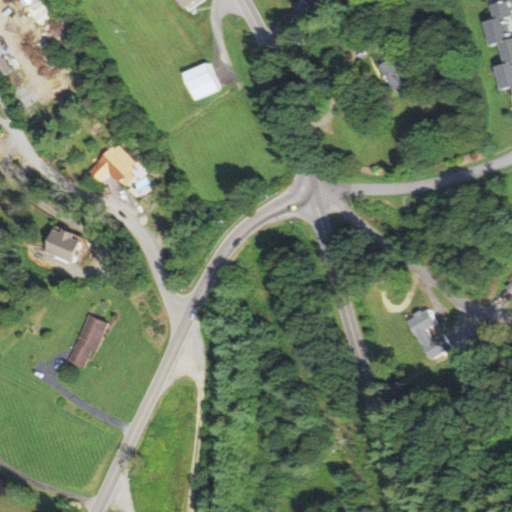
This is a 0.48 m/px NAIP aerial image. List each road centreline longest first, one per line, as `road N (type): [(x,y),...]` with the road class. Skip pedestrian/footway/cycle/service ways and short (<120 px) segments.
road 1 (tertiary): [(315,194),(276,208),(226,251),(95,511)]
road 2 (tertiary): [(408,511),(315,194)]
road 3 (residential): [(0,99),(36,162),(134,228),(168,299),(189,319)]
road 4 (residential): [(315,194),(471,307),(511,317)]
road 5 (tertiary): [(315,194),(283,87),(244,0)]
road 6 (residential): [(511,158),(409,189),(315,194)]
